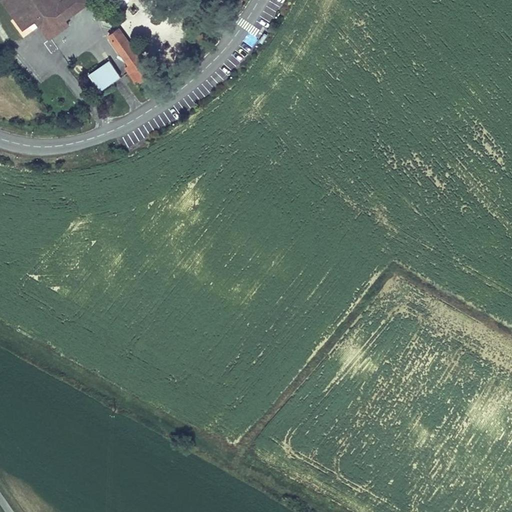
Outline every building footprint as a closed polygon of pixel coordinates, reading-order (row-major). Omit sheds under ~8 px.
[(37,19),(52,36),(72,19),(68,15),(55,0),(2,0),(2,1),(25,29),(37,19)] [(85,0),(55,0),(68,15),(85,0)] [(109,35),(131,64),(141,57),(119,28),(109,35)] [(153,73),(141,57),(131,64),(134,68),(142,79),(143,81),(153,73)] [(100,90),(120,76),(109,60),(89,73),(100,90)] [(134,68),(130,71),(137,82),(142,79),(134,68)]
